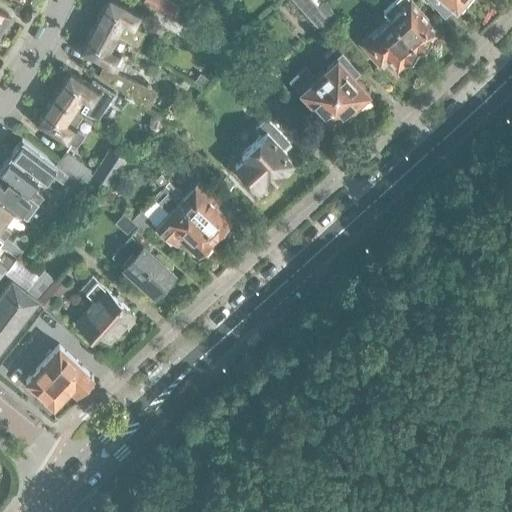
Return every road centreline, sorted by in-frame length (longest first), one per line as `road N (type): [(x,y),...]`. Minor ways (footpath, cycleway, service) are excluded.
road 1 (secondary): [(77,475),(511,69)]
road 2 (residential): [(0,118),(69,0)]
